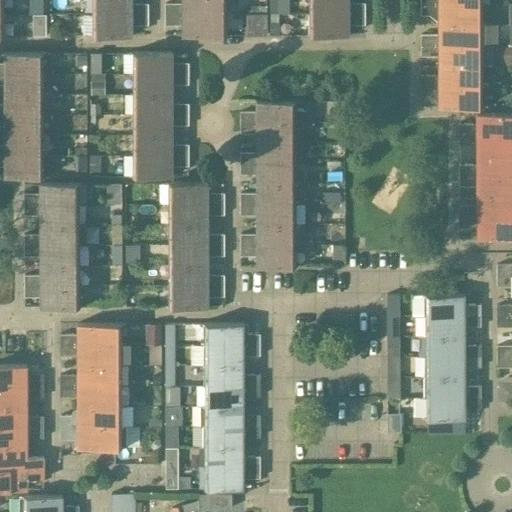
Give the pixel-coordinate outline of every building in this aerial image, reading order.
[(95,0),(96,14),(148,13),(148,3),(132,3),(132,0),(95,0)] [(165,13),(224,13),(224,0),(182,0),(182,2),(165,2),(165,13)] [(287,0),(269,0),(270,10),(287,11),(287,0)] [(348,0),(312,0),(312,12),(365,12),(365,2),(349,2),(348,0)] [(439,24),(481,23),(481,3),(421,3),(421,14),(439,14),(439,24)] [(243,32),(266,31),(266,12),(242,12),(243,32)] [(365,12),(312,12),(312,34),(349,34),(349,23),(365,23),(365,12)] [(148,13),(96,14),(96,35),(132,35),(132,24),(148,24),(148,13)] [(224,13),(165,13),(165,24),(183,24),(183,34),(224,34),(224,13)] [(421,44),(481,44),(481,23),(439,24),(439,33),(421,33),(421,44)] [(439,64),(481,64),(481,44),(421,44),(421,55),(439,55),(439,64)] [(0,175),(32,176),(34,50),(0,49),(0,175)] [(136,72),(189,72),(189,62),(172,62),(172,51),(136,51),(136,72)] [(421,85),(481,85),(481,64),(439,64),(439,74),(421,74),(421,85)] [(189,72),(136,72),(136,93),(172,93),(172,83),(189,83),(189,72)] [(481,85),(421,85),(421,96),(439,96),(439,106),(481,106),(481,85)] [(172,93),(136,93),(136,113),(189,113),(189,102),(172,102),(172,93)] [(240,121),(293,121),(293,100),(256,100),(256,110),(240,110),(240,121)] [(459,133),(511,133),(511,112),(477,112),(477,123),(459,123),(459,133)] [(189,113),(136,113),(136,133),(172,133),(172,124),(189,124),(189,113)] [(257,141),(293,141),(293,121),(240,121),(240,132),(257,132),(257,141)] [(172,133),(136,133),(136,154),(189,154),(189,143),(172,143),(172,133)] [(477,154),(511,153),(511,133),(459,133),(459,144),(477,144),(477,154)] [(240,162),(293,162),(293,141),(257,141),(257,151),(240,151),(240,162)] [(459,174),(511,174),(511,153),(477,154),(477,163),(459,163),(459,174)] [(189,154),(136,154),(136,175),(172,175),(172,165),(189,165),(189,154)] [(257,182),(293,182),(293,162),(240,162),(240,172),(257,172),(257,182)] [(477,195),(511,194),(511,174),(459,174),(459,185),(477,185),(477,195)] [(24,203),(76,202),(76,182),(40,182),(40,192),(24,192),(24,203)] [(172,203),(224,203),(224,192),(208,192),(208,182),(172,182),(172,203)] [(241,203),(293,203),(293,182),(257,182),(257,192),(241,192),(241,203)] [(459,215),(511,214),(511,194),(477,195),(477,204),(459,204),(459,215)] [(76,202),(24,203),(24,214),(40,213),(40,223),(76,223),(76,202)] [(172,223),(208,223),(208,213),(224,213),(224,203),(172,203),(172,223)] [(257,223),(293,223),(293,203),(241,203),(241,213),(257,213),(257,223)] [(511,214),(459,215),(459,226),(477,226),(477,236),(511,236),(511,214)] [(76,223),(40,223),(40,233),(24,233),(24,244),(77,243),(85,243),(84,223),(76,223)] [(172,244),(224,243),(224,233),(208,233),(208,223),(172,223),(172,244)] [(241,243),(293,243),(293,223),(257,223),(257,233),(241,233),(241,243)] [(77,243),(24,244),(24,254),(40,254),(40,264),(77,264),(77,243)] [(172,264),(208,264),(208,254),(224,254),(224,243),(172,244),(172,264)] [(293,243),(241,243),(241,254),(257,254),(257,265),(293,265),(293,243)] [(139,244),(126,244),(126,261),(139,261),(139,244)] [(497,274),(511,273),(511,262),(497,263),(497,274)] [(77,264),(40,264),(40,274),(24,274),(24,284),(77,284),(77,264)] [(172,284),(224,284),(224,274),(208,274),(208,264),(172,264),(172,284)] [(511,273),(497,274),(497,284),(511,284),(511,273)] [(77,284),(24,284),(25,295),(41,295),(41,306),(77,306),(77,284)] [(224,284),(172,284),(172,306),(208,306),(208,295),(224,295),(224,284)] [(429,313),(481,314),(481,303),(466,303),(466,292),(429,292),(429,313)] [(387,313),(399,313),(399,293),(387,293),(387,313)] [(497,314),(511,314),(511,303),(497,303),(497,314)] [(399,313),(387,313),(387,335),(399,335),(399,313)] [(429,313),(429,334),(466,334),(466,325),(481,325),(481,314),(429,313)] [(511,314),(497,314),(497,325),(511,324),(511,314)] [(163,341),(162,321),(146,321),(147,341),(163,341)] [(60,343),(119,343),(119,322),(77,322),(77,333),(60,333),(60,343)] [(165,322),(165,343),(175,343),(175,322),(165,322)] [(208,322),(208,343),(260,343),(260,332),(244,332),(244,322),(208,322)] [(466,334),(429,334),(429,355),(481,355),(481,345),(466,344),(466,334)] [(387,355),(399,354),(399,341),(387,341),(387,355)] [(77,364),(119,364),(119,343),(60,343),(60,354),(77,354),(77,364)] [(165,343),(165,364),(175,364),(175,343),(165,343)] [(208,343),(208,364),(244,364),(244,354),(260,354),(260,343),(208,343)] [(497,355),(511,354),(511,344),(497,344),(497,355)] [(399,375),(399,354),(387,355),(387,375),(399,375)] [(511,354),(497,355),(497,366),(511,365),(511,354)] [(429,355),(429,375),(466,375),(466,366),(481,366),(481,355),(429,355)] [(0,384),(44,385),(43,374),(28,374),(28,363),(0,363),(0,384)] [(60,384),(119,384),(119,364),(77,364),(77,373),(60,373),(60,384)] [(175,364),(165,364),(165,383),(175,383),(175,364)] [(208,364),(208,384),(260,384),(260,373),(244,373),(244,364),(208,364)] [(399,396),(399,375),(387,375),(387,396),(399,396)] [(429,396),(481,396),(481,384),(466,384),(466,375),(429,375),(429,396)] [(0,405),(28,405),(28,396),(44,395),(44,385),(0,384),(0,405)] [(77,405),(119,405),(119,384),(60,384),(60,395),(77,395),(77,405)] [(208,384),(208,405),(244,404),(244,395),(260,395),(260,384),(208,384)] [(481,407),(481,396),(429,396),(429,417),(466,417),(466,407),(481,407)] [(349,402),(350,413),(366,411),(365,401),(349,402)] [(244,404),(208,405),(207,425),(260,425),(260,414),(244,414),(244,404)] [(0,425),(44,425),(44,415),(28,415),(28,405),(0,405),(0,425)] [(60,425),(119,425),(119,405),(77,405),(77,414),(60,414),(60,425)] [(0,445),(28,446),(28,436),(44,436),(44,425),(0,425),(0,445)] [(119,425),(60,425),(60,436),(77,436),(77,446),(119,446),(119,425)] [(207,425),(207,445),(244,445),(244,436),(260,436),(260,425),(207,425)] [(0,466),(44,466),(44,456),(28,456),(28,446),(0,445),(0,466)] [(207,445),(207,466),(260,466),(260,455),(244,455),(244,445),(207,445)] [(166,447),(166,466),(177,466),(177,447),(166,447)] [(44,466),(0,466),(0,487),(28,488),(28,477),(44,477),(44,466)] [(177,466),(166,466),(166,487),(177,487),(177,466)] [(260,466),(207,466),(207,487),(244,487),(244,477),(260,477),(260,466)] [(111,503),(135,503),(135,492),(111,492),(111,503)] [(212,511),(232,506),(231,492),(199,492),(199,498),(172,506),(173,511),(212,511)] [(26,511),(78,511),(79,505),(63,505),(63,494),(26,494),(26,511)] [(111,511),(135,511),(135,503),(111,503),(111,511)]
